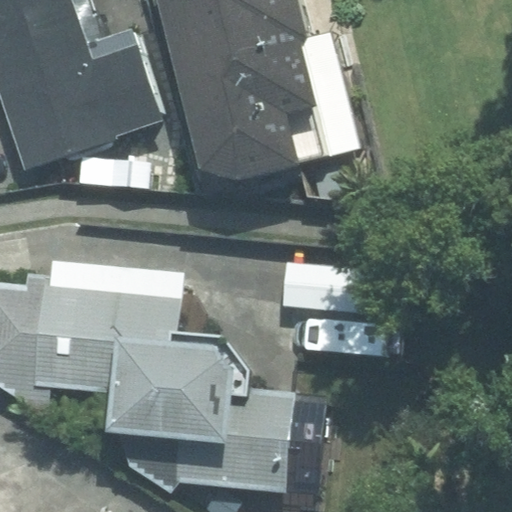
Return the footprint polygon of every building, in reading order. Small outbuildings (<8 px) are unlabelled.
[(0,0),(0,77),(4,76),(34,158),(173,131),(148,53),(104,67),(81,0),(0,0)] [(180,7),(222,181),(262,192),(320,176),(306,124),(336,118),(320,49),(327,48),(315,0),(162,0),(165,11),(180,7)] [(82,159),(80,183),(148,188),(150,163),(142,163),(143,158),(131,157),(131,162),(84,158),(82,159)] [(62,395),(136,405),(131,436),(143,475),(179,498),(194,486),(298,496),(307,404),(268,400),(270,383),(240,348),(209,345),(211,331),(203,321),(193,321),(196,281),(64,268),(63,284),(38,282),(36,291),(0,288),(0,386),(58,428),(62,395)] [(303,352),(303,357),(407,366),(414,279),(295,269),(288,350),(303,352)]
